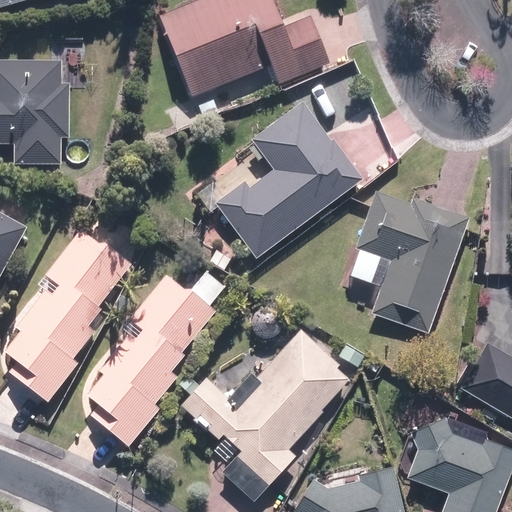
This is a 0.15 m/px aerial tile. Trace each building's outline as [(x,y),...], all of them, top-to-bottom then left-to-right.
[(0,0),(0,8),(27,0),(0,0)] [(200,0),(161,16),(194,96),(274,65),(281,83),(333,63),(313,14),(284,26),(273,0),(200,0)] [(17,164),(65,164),(65,138),(73,138),(73,81),(66,81),(66,59),(0,58),(0,143),(17,144),(17,164)] [(217,203),(259,258),(365,177),(306,99),(252,140),(274,169),(251,186),(247,181),(217,203)] [(374,312),(431,332),(473,216),(416,196),(413,202),(379,189),(358,247),(393,259),(374,312)] [(0,283),(32,226),(0,207),(0,283)] [(11,372),(50,402),(82,362),(76,357),(98,330),(92,325),(106,307),(103,305),(136,263),(87,225),(42,282),(50,288),(20,326),(25,330),(9,350),(21,360),(11,372)] [(92,413),(131,446),(163,408),(157,403),(180,375),(175,371),(188,355),(184,351),(218,311),(172,272),(90,370),(112,388),(92,413)] [(210,375),(183,404),(239,454),(224,471),(257,500),(298,455),(291,448),(356,377),(303,329),(259,377),(254,372),(232,395),(210,375)] [(511,353),(492,342),(464,388),(511,416),(511,353)] [(449,416),(433,423),(429,424),(413,431),(420,448),(409,476),(451,492),(443,511),(498,511),(511,477),(511,445),(488,437),(485,443),(455,431),(449,416)] [(297,510),(299,511),(407,511),(397,466),(362,473),(363,479),(331,486),(316,477),(308,491),(306,495),(297,510)]
